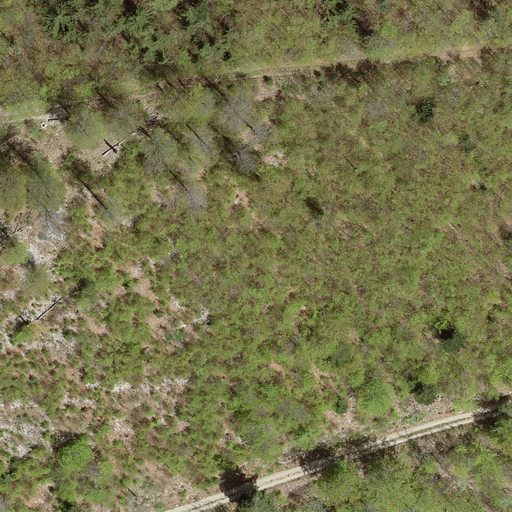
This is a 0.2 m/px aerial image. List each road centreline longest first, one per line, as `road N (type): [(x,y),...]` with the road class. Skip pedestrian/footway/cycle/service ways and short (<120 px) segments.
road 1 (track): [(511,53),(242,74),(0,119)]
road 2 (track): [(173,511),(511,406)]
